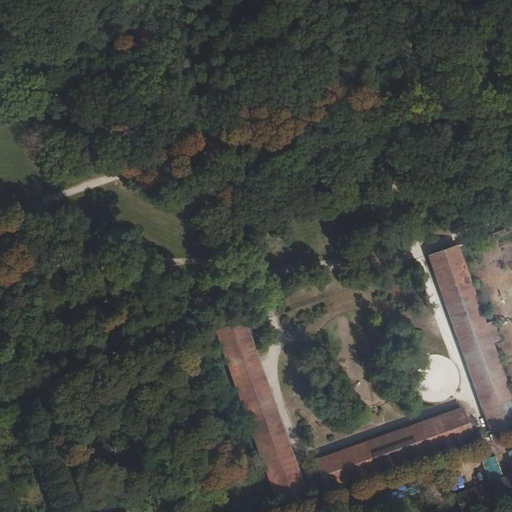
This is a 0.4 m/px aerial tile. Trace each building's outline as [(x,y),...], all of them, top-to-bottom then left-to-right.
[(22,168),(24,157),(16,155),(14,167),(22,168)] [(493,243),(489,233),(470,240),(474,251),(493,243)] [(480,310),(456,244),(429,254),(490,431),(511,423),(511,398),(491,341),(485,324),(480,310)] [(215,330),(216,333),(266,479),(276,508),(279,507),(306,497),(245,320),(215,330)] [(492,321),(485,324),(491,341),(498,338),(492,321)] [(314,459),(326,490),(471,438),(461,408),(314,459)] [(477,436),(485,433),(482,426),(474,429),(477,436)] [(308,486),(311,495),(320,492),(317,483),(308,486)] [(174,511),(190,511),(183,491),(169,496),(174,511)]
